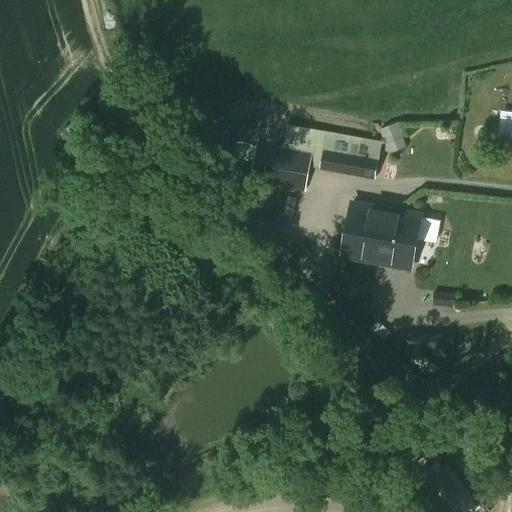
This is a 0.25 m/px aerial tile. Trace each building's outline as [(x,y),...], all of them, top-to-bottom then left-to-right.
[(397,123),(382,129),(387,141),(402,136),(397,123)] [(368,140),(288,126),(284,147),(311,152),(313,154),(311,166),(321,167),(324,149),(366,156),(368,140)] [(112,163),(128,149),(112,130),(96,143),(112,163)] [(382,143),(368,140),(366,156),(379,159),(382,143)] [(284,147),(258,143),(251,180),(306,190),(311,166),(313,154),(311,152),(284,147)] [(366,156),(324,149),(321,167),(376,177),(379,159),(366,156)] [(421,214),(353,202),(343,255),(411,267),(421,214)] [(454,294),(435,292),(434,303),(454,305),(454,294)] [(454,339),(410,338),(409,355),(453,356),(454,339)] [(452,511),(473,497),(449,465),(411,494),(424,511),(452,511)]
